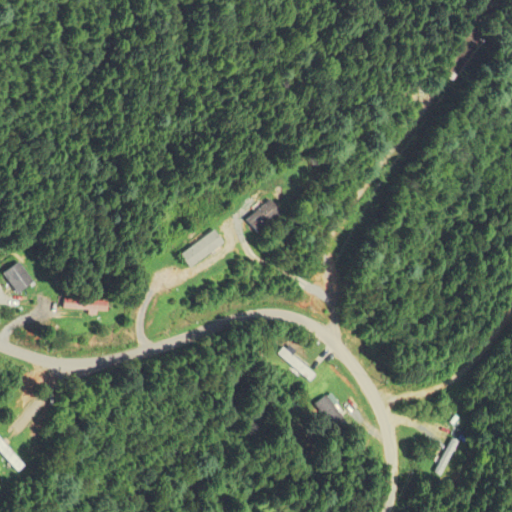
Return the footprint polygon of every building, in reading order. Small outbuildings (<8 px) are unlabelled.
[(251,221),(264,237),(289,215),(276,199),(251,221)] [(185,256),(196,270),(230,244),(220,230),(185,256)] [(23,296),(39,284),(23,262),(7,274),(23,296)] [(70,313),(116,314),(116,302),(70,301),(70,313)] [(322,378),(293,348),(287,355),(316,384),(322,378)] [(348,422),(336,397),(321,405),(334,429),(348,422)] [(37,468),(3,437),(0,439),(0,446),(30,475),(37,468)]
